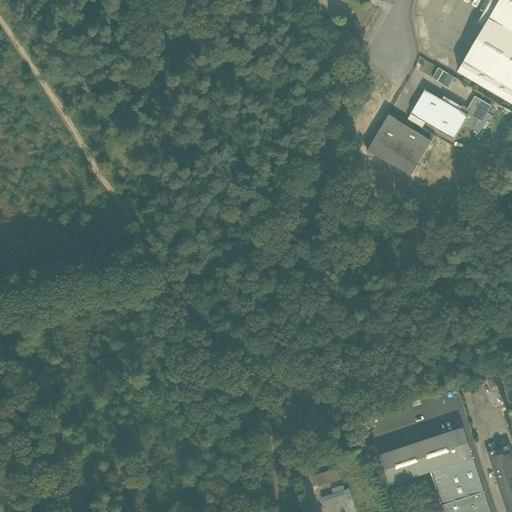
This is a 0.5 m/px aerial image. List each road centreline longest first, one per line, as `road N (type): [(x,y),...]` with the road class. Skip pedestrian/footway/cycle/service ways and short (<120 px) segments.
road 1 (track): [(284,511),(269,361),(280,248),(311,143),(356,57),(392,52)]
road 2 (track): [(0,26),(113,202),(139,271)]
road 3 (track): [(139,271),(207,397),(238,511)]
road 4 (track): [(0,298),(45,280),(139,271)]
road 5 (track): [(280,248),(139,271)]
